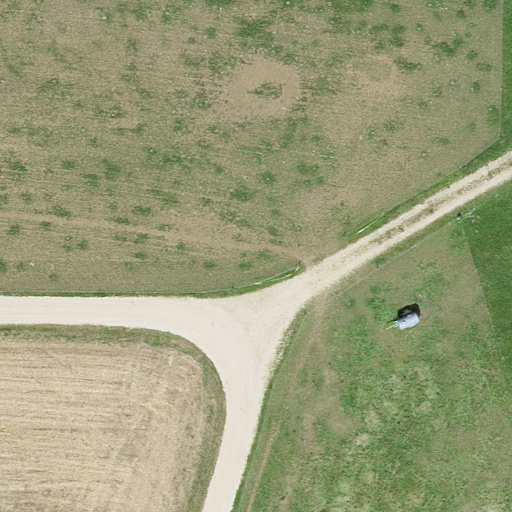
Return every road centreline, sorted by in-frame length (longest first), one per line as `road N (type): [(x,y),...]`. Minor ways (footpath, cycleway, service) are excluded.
road 1 (track): [(0,316),(244,324),(208,511)]
road 2 (track): [(244,324),(315,273),(511,164)]
